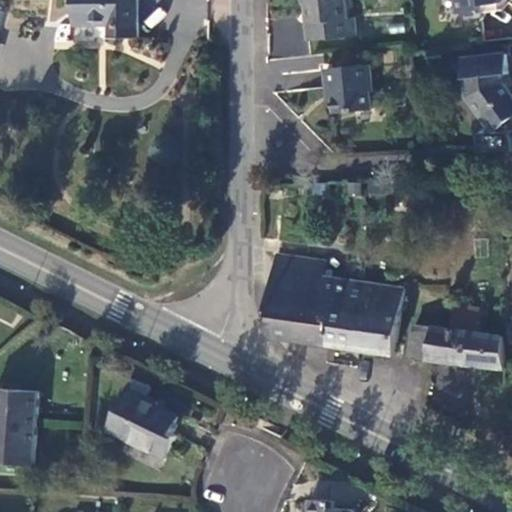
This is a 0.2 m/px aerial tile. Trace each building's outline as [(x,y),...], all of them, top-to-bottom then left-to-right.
[(141,41),(140,0),(76,0),(77,26),(113,26),(113,42),(141,41)] [(345,0),(306,0),(308,19),(305,20),(307,38),(355,35),(354,16),(347,16),(345,0)] [(456,0),(458,14),(476,13),(479,6),(494,5),(497,0),(456,0)] [(479,6),(476,13),(504,9),(503,0),(497,0),(494,5),(479,6)] [(479,135),(478,151),(511,149),(511,88),(505,79),(505,72),(510,72),(508,52),(463,56),(466,93),(490,126),(479,135)] [(369,64),(324,68),(325,87),(331,87),(333,112),(370,110),(368,89),(372,89),(369,64)] [(408,190),(408,181),(373,182),(373,194),(397,194),(397,190),(408,190)] [(330,183),(310,183),(311,196),(325,196),(324,190),(331,190),(330,183)] [(408,194),(408,207),(417,208),(417,194),(408,194)] [(275,338),(296,341),(301,309),(310,309),(314,277),(317,260),(278,254),(267,326),(275,338)] [(301,309),(296,341),(330,346),(334,312),(347,313),(352,283),(314,277),(310,309),(301,309)] [(334,312),(330,346),(393,355),(404,290),(352,283),(347,313),(334,312)] [(483,308),(456,306),(453,329),(480,333),(483,308)] [(412,357),(477,367),(507,368),(503,335),(480,333),(453,329),(415,326),(411,358),(412,357)] [(42,392),(0,388),(0,462),(37,465),(42,392)] [(181,418),(166,410),(165,413),(157,409),(159,406),(161,403),(130,388),(111,431),(166,460),(177,438),(173,436),(181,418)] [(360,511),(355,509),(338,507),(338,500),(314,499),(312,511),(360,511)]
